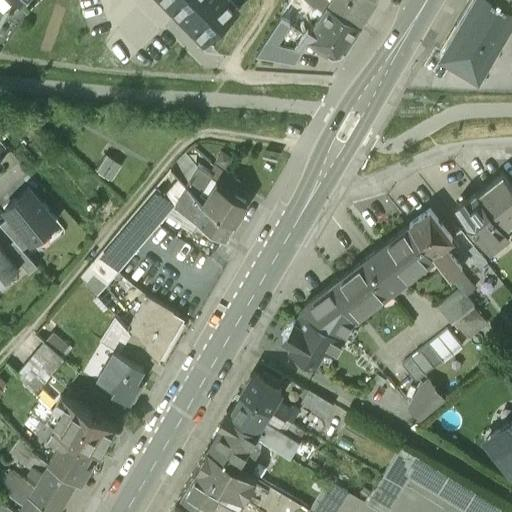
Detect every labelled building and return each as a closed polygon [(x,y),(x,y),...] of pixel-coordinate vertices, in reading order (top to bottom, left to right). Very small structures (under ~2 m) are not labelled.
[(173,0),(167,6),(185,24),(209,0),(173,0)] [(209,0),(185,24),(203,43),(241,6),(234,0),(209,0)] [(308,37),(334,54),(344,51),(361,24),(330,4),(332,2),(330,0),(305,0),(313,7),(315,5),(324,13),(308,37)] [(330,4),(361,24),(375,0),(332,0),(332,2),(330,4)] [(511,2),(508,0),(470,0),(440,51),(445,54),(478,73),(511,15),(511,2)] [(266,43),(259,56),(295,62),(303,49),(266,43)] [(445,54),(440,51),(433,47),(423,63),(435,70),(445,54)] [(171,170),(189,189),(197,177),(196,169),(182,157),(171,170)] [(171,170),(89,266),(108,283),(177,205),(189,189),(171,170)] [(511,182),(503,171),(477,191),(505,225),(511,218),(511,182)] [(247,202),(216,183),(204,203),(235,222),(247,202)] [(16,224),(17,223),(31,241),(56,221),(29,188),(4,209),(9,215),(16,224)] [(189,189),(177,205),(226,236),(235,222),(204,203),(203,204),(189,189)] [(505,225),(477,191),(467,199),(463,194),(455,201),(490,244),(508,230),(505,225)] [(453,237),(430,208),(410,223),(410,224),(433,253),(445,244),(453,237)] [(9,215),(0,222),(0,224),(22,249),(31,241),(17,223),(16,224),(9,215)] [(410,224),(364,260),(388,290),(434,254),(433,253),(410,224)] [(0,244),(0,281),(18,267),(0,244)] [(445,244),(433,253),(434,254),(451,276),(459,270),(463,267),(445,244)] [(363,260),(329,285),(354,316),(388,291),(388,290),(364,260),(363,260)] [(108,283),(89,266),(79,278),(96,296),(108,283)] [(459,270),(451,276),(458,284),(466,294),(473,288),(459,270)] [(466,294),(458,284),(437,300),(453,321),(474,305),(466,294)] [(304,305),(301,309),(343,333),(354,316),(329,285),(304,305)] [(154,357),(179,314),(146,295),(127,328),(130,332),(146,349),(154,357)] [(343,333),(301,309),(296,319),(293,317),(282,335),(293,342),(291,346),(312,359),(322,342),(334,349),(343,333)] [(130,332),(118,352),(138,364),(146,349),(130,332)] [(45,342),(46,343),(63,359),(71,350),(52,334),(45,342)] [(428,341),(402,362),(416,380),(442,359),(428,341)] [(63,359),(46,343),(19,376),(35,393),(63,359)] [(118,352),(114,350),(98,377),(114,385),(111,390),(129,400),(139,381),(136,379),(143,366),(138,364),(118,352)] [(281,387),(253,371),(241,391),(269,408),(285,417),(290,408),(278,399),(278,400),(274,400),(281,387)] [(0,390),(9,383),(0,373),(0,390)] [(427,379),(420,384),(408,404),(420,418),(444,399),(427,379)] [(308,389),(300,403),(325,417),(333,404),(308,389)] [(262,418),(269,408),(241,391),(229,411),(229,412),(256,429),(253,434),(254,434),(290,456),(300,440),(262,418)] [(114,426),(67,397),(50,424),(92,449),(93,448),(98,452),(114,426)] [(290,408),(285,417),(291,421),(299,407),(291,404),(290,408)] [(229,412),(229,411),(229,410),(225,412),(220,419),(221,423),(222,424),(223,423),(250,439),(254,434),(253,434),(256,429),(229,412)] [(511,418),(485,440),(510,472),(511,472),(511,418)] [(50,424),(45,421),(37,434),(40,435),(37,440),(42,443),(47,435),(60,443),(48,462),(74,478),(81,482),(90,467),(84,463),(92,449),(50,424)] [(256,460),(255,453),(260,445),(250,439),(223,423),(222,424),(209,446),(208,447),(249,471),(256,460)] [(28,473),(38,479),(48,462),(29,450),(31,447),(21,436),(8,452),(31,467),(28,473)] [(208,447),(209,446),(208,446),(195,468),(240,496),(243,498),(256,476),(249,471),(208,447)] [(403,488),(411,476),(421,477),(421,486),(433,486),(432,493),(444,493),(444,500),(456,500),(456,506),(468,507),(467,511),(498,511),(502,506),(401,446),(383,475),(403,488)] [(74,478),(48,462),(38,479),(34,485),(29,493),(55,509),(74,478)] [(240,496),(195,468),(180,493),(210,511),(212,511),(234,511),(243,498),(240,496)] [(0,479),(0,487),(23,502),(29,493),(10,482),(13,478),(10,476),(4,472),(0,479)] [(10,482),(29,493),(34,485),(12,472),(10,476),(13,478),(10,482)] [(391,508),(403,488),(382,475),(370,496),(391,508)] [(329,480),(309,509),(312,511),(335,511),(349,492),(329,480)] [(53,511),(55,509),(29,493),(23,502),(17,511),(53,511)] [(0,511),(15,511),(0,502),(0,511)] [(170,511),(190,511),(175,503),(170,511)]
